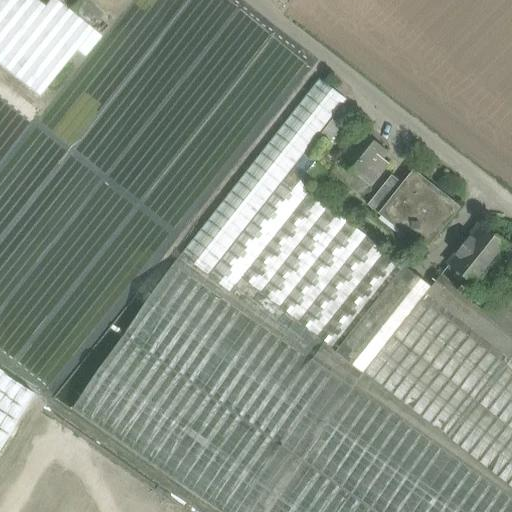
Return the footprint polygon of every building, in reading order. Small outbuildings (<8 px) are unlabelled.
[(76,50),(12,0),(0,0),(0,102),(21,118),(76,50)] [(82,17),(92,8),(85,0),(73,0),(70,3),(82,17)] [(314,73),(189,229),(243,272),(292,210),(308,190),(311,193),(327,172),(317,164),(306,155),(319,139),(317,137),(347,100),(314,73)] [(363,132),(339,162),(341,163),(332,173),(354,190),(362,179),(371,187),(381,174),(375,169),(388,152),(363,132)] [(330,148),(319,139),(306,155),(317,164),(330,148)] [(0,345),(1,347),(17,348),(15,342),(23,331),(23,322),(32,308),(50,304),(51,289),(38,292),(40,275),(37,261),(24,260),(2,174),(3,163),(0,160),(0,345)] [(458,208),(415,173),(397,195),(386,209),(387,210),(406,224),(407,226),(410,223),(432,241),(458,208)] [(387,186),(370,207),(382,217),(387,210),(386,209),(397,195),(387,186)] [(311,193),(308,190),(292,210),(295,212),(242,278),(324,343),(325,344),(364,374),(432,288),(311,193)] [(406,224),(387,210),(382,217),(380,219),(398,234),(406,224)] [(481,226),(450,265),(454,268),(445,280),(459,292),(462,288),(463,288),(469,280),(473,283),(474,283),(480,275),(504,244),(481,226)] [(313,360),(175,264),(73,409),(220,511),(266,511),(364,374),(325,344),(313,360)] [(511,320),(489,302),(483,310),(459,292),(445,280),(441,277),(432,288),(364,374),(511,490),(511,320)] [(324,343),(242,278),(234,289),(316,353),(324,343)] [(511,284),(506,280),(489,302),(511,320),(511,284)] [(489,302),(469,286),(465,290),(463,288),(462,288),(459,292),(483,310),(489,302)] [(0,449),(35,394),(0,371),(0,449)] [(511,511),(511,490),(364,374),(266,511),(511,511)]
